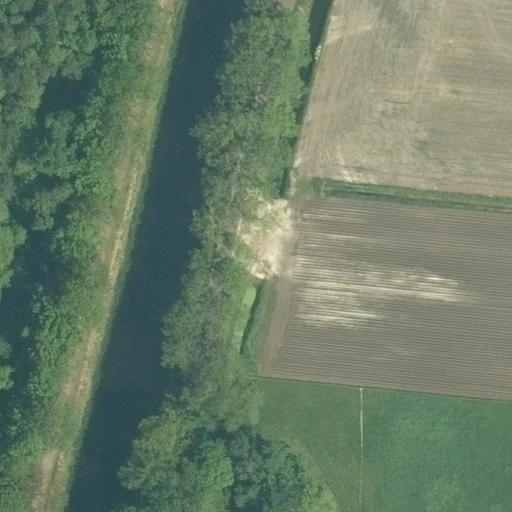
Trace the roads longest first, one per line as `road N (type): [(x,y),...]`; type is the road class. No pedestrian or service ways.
road 1 (unclassified): [(161,511),(287,0)]
road 2 (track): [(36,511),(161,0)]
